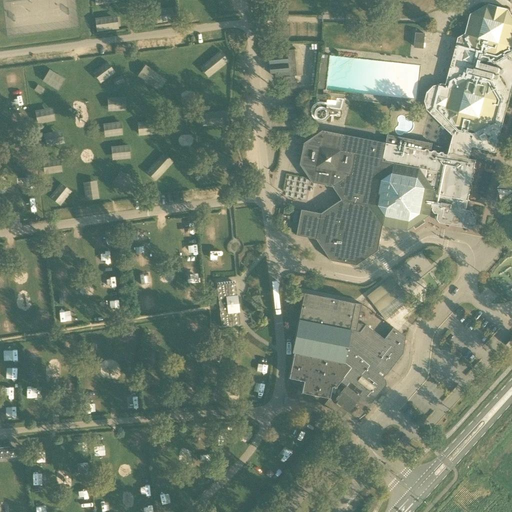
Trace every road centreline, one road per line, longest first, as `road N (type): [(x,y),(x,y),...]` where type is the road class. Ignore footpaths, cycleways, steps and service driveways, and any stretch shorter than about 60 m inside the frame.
road 1 (secondary): [(511,382),(392,511)]
road 2 (secondary): [(409,511),(511,398)]
